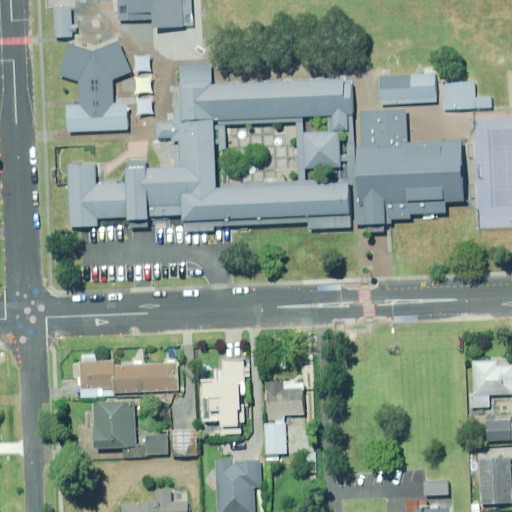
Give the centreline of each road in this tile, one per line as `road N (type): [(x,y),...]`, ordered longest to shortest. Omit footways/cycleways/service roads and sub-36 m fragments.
road 1 (residential): [(511,298),(28,318)]
road 2 (residential): [(28,318),(14,0)]
road 3 (residential): [(36,511),(28,318)]
